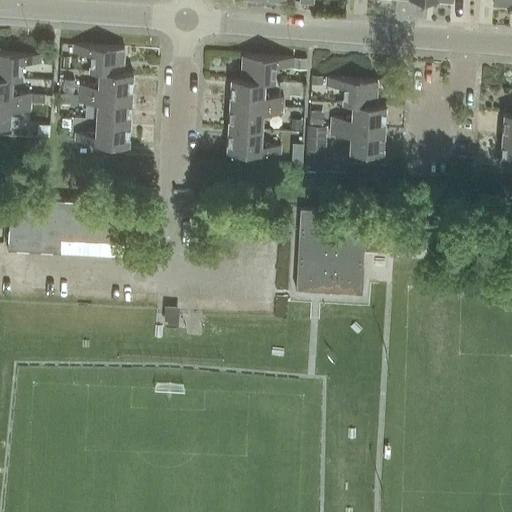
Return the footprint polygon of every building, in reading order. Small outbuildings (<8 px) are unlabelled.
[(98,69),(122,70),(123,47),(72,44),(72,52),(90,53),(89,69),(98,70),(98,69)] [(0,50),(0,74),(13,75),(13,76),(21,76),(22,61),(40,62),(40,53),(0,50)] [(44,53),(43,63),(54,64),(54,54),(44,53)] [(240,77),(263,78),(273,79),(274,64),(292,65),(292,56),(241,54),(240,77)] [(294,57),(293,68),(306,68),(307,57),(294,57)] [(132,71),(122,70),(98,69),(98,70),(98,85),(77,84),(77,93),(130,95),(132,71)] [(0,99),(31,100),(32,92),(12,91),(13,76),(13,75),(0,74),(0,99)] [(311,75),(311,83),(322,84),(323,75),(311,75)] [(325,75),(325,85),(343,86),(342,102),(352,103),(352,101),(375,103),(376,79),(325,75)] [(230,76),(229,101),(282,104),(282,96),(262,94),(263,78),(240,77),(230,76)] [(63,78),(63,90),(74,90),(74,79),(63,78)] [(32,92),(31,100),(52,101),(52,93),(32,92)] [(77,93),(77,102),(97,103),(96,118),(129,120),(130,95),(77,93)] [(0,99),(0,123),(11,124),(11,108),(31,109),(31,100),(0,99)] [(229,101),(227,125),(260,127),(261,112),(281,113),(282,104),(229,101)] [(331,115),(330,124),(383,128),(385,103),(375,103),(352,101),(352,103),(351,117),(331,115)] [(310,110),(310,123),(323,123),(324,111),(310,110)] [(511,112),(503,111),(501,136),(511,136),(511,112)] [(71,118),(62,118),(62,126),(71,127),(71,118)] [(75,133),(75,142),(128,144),(129,120),(96,118),(95,134),(75,133)] [(291,118),(291,127),(301,128),(302,118),(291,118)] [(330,124),(330,133),(350,135),(349,150),(382,152),(383,128),(330,124)] [(227,125),(226,150),(279,153),(280,144),(259,143),(260,127),(227,125)] [(511,136),(501,136),(500,160),(511,161),(511,136)] [(326,163),(327,142),(308,141),(307,161),(326,163)] [(290,142),(290,153),(301,153),(302,143),(290,142)] [(11,196),(8,248),(60,251),(61,237),(125,241),(127,202),(27,196),(27,197),(11,196)] [(399,213),(300,207),(296,288),(362,292),(364,247),(398,248),(399,213)] [(407,252),(419,253),(420,229),(408,228),(407,252)] [(165,304),(163,324),(178,325),(179,305),(165,304)]
